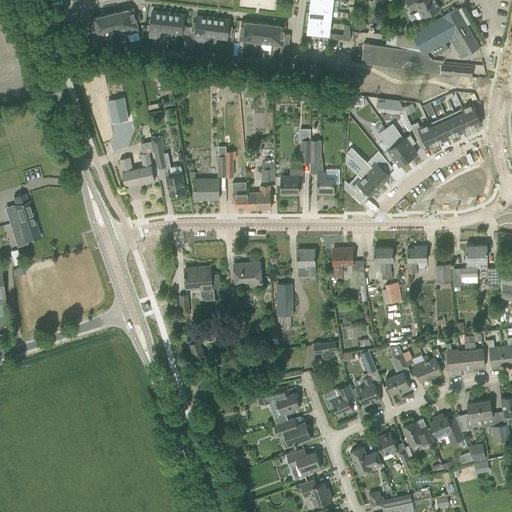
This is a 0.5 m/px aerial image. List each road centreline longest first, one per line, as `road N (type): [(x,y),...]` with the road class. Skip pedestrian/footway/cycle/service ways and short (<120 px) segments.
road 1 (tertiary): [(112,239),(168,225),(372,222)]
road 2 (tertiary): [(87,185),(22,0)]
road 3 (residential): [(329,440),(453,386),(511,376)]
road 4 (residential): [(372,222),(444,156),(499,132)]
road 5 (tertiary): [(201,511),(152,364)]
road 6 (tertiary): [(372,222),(482,221),(511,208)]
road 7 (unclassified): [(0,357),(124,313)]
